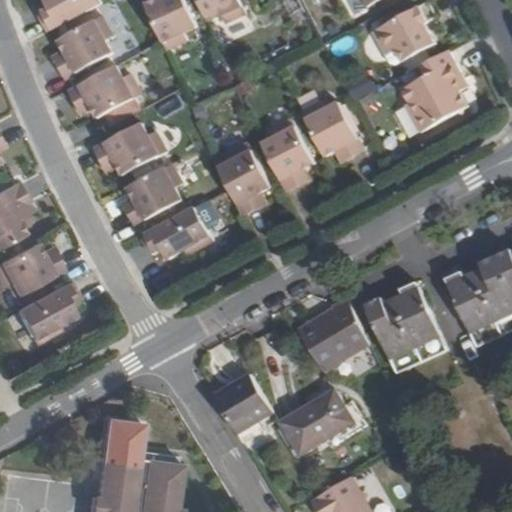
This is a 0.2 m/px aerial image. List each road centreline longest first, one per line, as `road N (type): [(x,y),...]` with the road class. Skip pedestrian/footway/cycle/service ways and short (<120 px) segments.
road 1 (residential): [(161,347),(511,158)]
road 2 (residential): [(161,347),(56,171),(0,39)]
road 3 (residential): [(262,511),(161,347)]
road 4 (residential): [(0,436),(161,347)]
